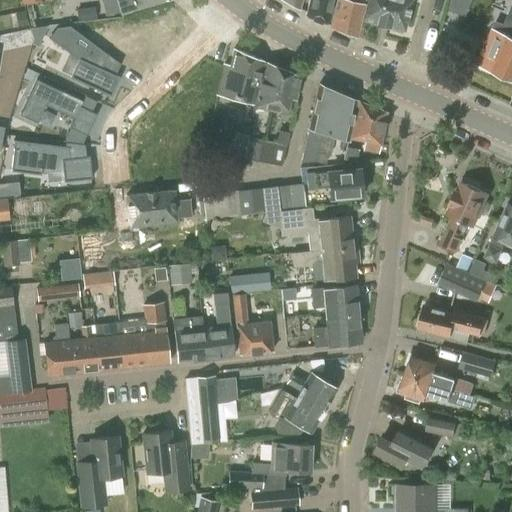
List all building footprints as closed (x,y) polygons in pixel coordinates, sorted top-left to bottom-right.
[(119,3),(121,13),(132,11),(169,0),(128,0),(129,1),(119,3)] [(284,0),(299,9),(301,0),(284,0)] [(332,0),(308,0),(304,16),(327,24),(332,0)] [(335,0),(329,25),(356,35),(363,4),(364,0),(335,0)] [(366,0),(361,19),(383,25),(390,0),(366,0)] [(390,0),(383,25),(403,30),(410,0),(390,0)] [(464,13),(469,0),(449,0),(447,8),(464,13)] [(477,64),(511,79),(511,12),(502,8),(477,64)] [(165,51),(188,28),(173,15),(164,23),(156,15),(127,38),(121,31),(105,49),(141,73),(159,56),(158,53),(163,49),(165,51)] [(72,83),(114,105),(124,86),(105,77),(113,61),(74,30),(61,31),(52,42),(81,67),(72,83)] [(229,65),(223,64),(216,96),(253,105),(263,62),(233,49),(229,65)] [(254,107),(271,111),(281,69),(265,63),(254,107)] [(281,69),(271,111),(285,115),(289,99),(295,100),(300,77),(281,69)] [(47,77),(27,111),(41,119),(50,104),(78,119),(74,127),(90,135),(100,115),(87,107),(91,101),(79,94),(47,77)] [(301,161),(313,163),(320,132),(325,134),(335,92),(318,84),(308,128),(301,161)] [(320,132),(313,163),(325,164),(327,154),(330,155),(334,136),(347,140),(348,139),(357,101),(335,92),(325,134),(320,132)] [(386,113),(357,101),(348,139),(363,142),(362,150),(378,153),(386,113)] [(50,174),(82,173),(81,152),(57,153),(55,139),(14,133),(11,158),(37,161),(37,157),(42,158),(49,158),(50,174)] [(243,159),(256,161),(261,140),(248,137),(247,141),(243,155),(243,159)] [(235,153),(243,155),(247,141),(238,139),(235,153)] [(261,140),(256,161),(280,166),(283,162),(285,145),(273,142),(261,140)] [(356,162),(358,149),(346,146),(343,159),(356,162)] [(313,174),(312,167),(299,168),(300,176),(312,175),(313,190),(330,189),(331,198),(361,195),(359,170),(313,174)] [(0,195),(19,194),(18,182),(0,183),(0,195)] [(438,245),(455,254),(469,225),(472,227),(487,194),(461,183),(447,215),(450,217),(438,245)] [(301,184),(291,185),(294,209),(304,207),(301,184)] [(291,185),(279,186),(282,210),(294,209),(291,185)] [(279,186),(266,188),(269,212),(282,210),(279,186)] [(266,188),(254,189),(257,214),(269,212),(266,188)] [(254,189),(240,191),(243,216),(257,214),(254,189)] [(127,212),(113,213),(115,229),(177,223),(176,219),(191,217),(189,199),(174,201),(173,191),(125,196),(127,212)] [(226,192),(226,196),(229,217),(243,216),(240,191),(226,192)] [(21,196),(0,198),(0,220),(9,220),(7,203),(21,201),(21,196)] [(226,196),(214,197),(217,219),(229,217),(226,196)] [(217,219),(214,197),(201,198),(205,220),(217,219)] [(511,206),(509,205),(485,259),(497,264),(506,241),(511,244),(511,206)] [(307,233),(309,251),(351,247),(347,216),(312,220),(311,209),(278,212),(280,235),(307,233)] [(18,263),(31,261),(29,239),(0,242),(2,266),(19,265),(18,263)] [(84,256),(79,257),(81,274),(82,274),(98,272),(102,272),(99,243),(84,245),(84,256)] [(351,247),(309,251),(309,252),(291,254),(292,268),(311,266),(313,281),(354,276),(351,247)] [(446,263),(444,268),(464,276),(466,272),(473,258),(462,253),(456,267),(446,263)] [(469,273),(466,272),(464,276),(494,289),(496,285),(493,284),(497,276),(484,270),(486,264),(476,259),(469,273)] [(168,266),(170,285),(191,283),(189,264),(168,266)] [(125,268),(126,301),(146,301),(145,267),(125,268)] [(464,276),(444,268),(437,285),(477,303),(479,299),(488,303),(494,289),(464,276)] [(98,272),(82,274),(83,285),(83,288),(99,286),(98,272)] [(230,276),(232,296),(254,293),(254,291),(269,290),(267,272),(230,276)] [(36,289),(38,302),(79,297),(77,283),(36,289)] [(0,322),(15,321),(13,305),(11,286),(0,287),(0,322)] [(275,290),(277,300),(281,300),(283,319),(297,317),(294,287),(275,290)] [(324,307),(325,317),(356,315),(353,287),(322,291),(322,287),(309,288),(311,309),(324,307)] [(254,293),(232,296),(236,325),(239,354),(272,351),(268,322),(248,324),(246,310),(255,309),(254,293)] [(143,320),(138,320),(143,365),(168,362),(163,322),(166,322),(164,302),(142,305),(143,320)] [(452,314),(453,309),(436,304),(435,309),(424,307),(418,328),(452,337),(454,328),(479,334),(483,319),(455,312),(454,314),(452,314)] [(80,311),(66,313),(68,327),(81,326),(80,311)] [(356,315),(325,317),(326,327),(312,328),(313,347),(327,346),(327,344),(358,343),(356,315)] [(218,316),(199,318),(203,358),(233,355),(230,326),(219,327),(218,316)] [(203,358),(199,318),(173,321),(177,361),(203,358)] [(138,320),(115,323),(120,368),(143,365),(138,320)] [(0,341),(4,341),(4,342),(24,340),(24,339),(17,340),(15,321),(0,322),(0,341)] [(71,373),(66,323),(54,324),(55,337),(52,337),(52,342),(44,343),(47,375),(71,373)] [(67,323),(66,323),(71,373),(96,370),(93,338),(91,338),(90,326),(80,327),(81,339),(69,341),(67,323)] [(95,338),(93,338),(96,370),(120,368),(115,323),(93,325),(95,338)] [(27,359),(24,340),(4,342),(10,391),(30,389),(29,382),(29,377),(27,359)] [(444,348),(441,362),(458,367),(457,369),(490,378),(495,360),(462,352),(462,353),(444,348)] [(411,356),(404,374),(475,397),(476,396),(452,388),(455,379),(433,372),(436,364),(411,356)] [(321,358),(309,360),(309,362),(311,369),(320,371),(322,362),(321,358)] [(299,392),(297,395),(323,410),(335,389),(309,374),(305,382),(291,374),(285,384),(299,392)] [(475,397),(404,374),(398,393),(423,401),(426,394),(471,409),(475,397)] [(196,406),(216,404),(214,379),(214,376),(194,377),(183,378),(185,407),(196,406)] [(0,392),(0,424),(10,423),(47,419),(46,409),(66,407),(65,395),(65,386),(30,389),(10,391),(0,392)] [(323,410),(297,395),(295,398),(281,389),(267,412),(277,418),(272,426),(277,433),(299,435),(303,427),(310,432),(323,410)] [(210,411),(185,413),(188,445),(212,444),(210,411)] [(428,415),(426,430),(453,435),(455,420),(428,415)] [(163,472),(165,492),(187,490),(182,441),(169,443),(168,431),(142,434),(146,473),(163,472)] [(384,434),(374,453),(401,468),(402,467),(422,475),(430,456),(439,460),(443,446),(416,435),(411,449),(384,434)] [(92,460),(75,461),(79,508),(107,505),(104,478),(120,476),(116,436),(90,439),(92,460)] [(250,488),(250,490),(262,489),(263,470),(308,472),(309,446),(285,444),(269,443),(269,463),(251,463),(251,472),(228,471),(227,487),(250,488)] [(396,485),(396,511),(439,511),(440,509),(436,509),(436,487),(436,485),(396,485)] [(262,489),(250,490),(250,492),(251,510),(299,506),(297,486),(262,491),(262,489)] [(192,494),(192,507),(197,508),(196,511),(216,511),(219,502),(200,498),(201,493),(192,494)]
